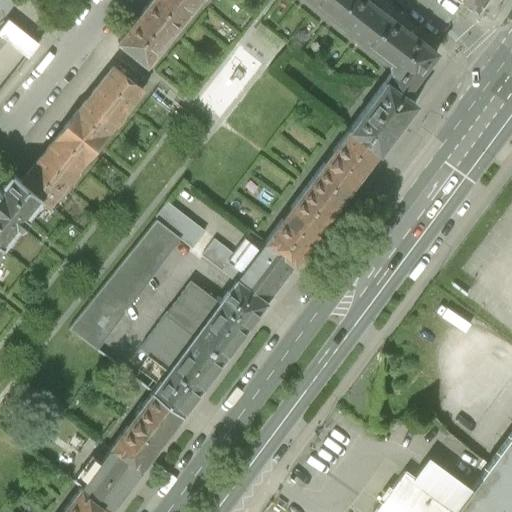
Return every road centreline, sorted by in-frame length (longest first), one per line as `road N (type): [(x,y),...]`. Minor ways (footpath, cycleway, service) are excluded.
road 1 (secondary): [(348,299),(318,311),(168,511)]
road 2 (secondary): [(348,299),(511,83)]
road 3 (secondary): [(216,511),(346,330),(348,299)]
road 4 (residential): [(0,151),(121,0)]
